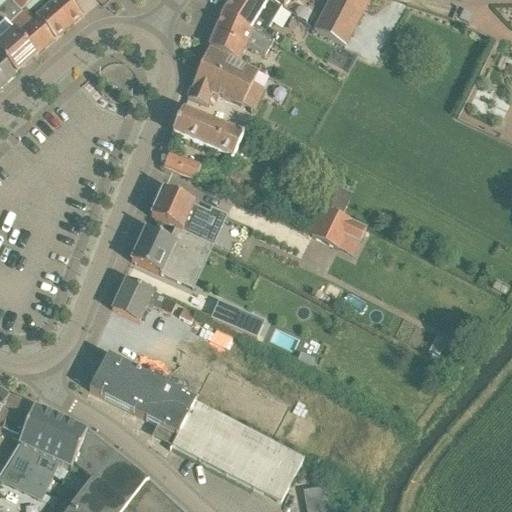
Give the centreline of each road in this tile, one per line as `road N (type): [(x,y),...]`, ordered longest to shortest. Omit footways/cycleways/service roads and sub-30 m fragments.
road 1 (tertiary): [(38,364),(67,343),(167,86),(163,61),(144,42)]
road 2 (residential): [(200,511),(106,424),(54,395),(38,364)]
road 3 (residential): [(0,117),(82,42),(117,32),(144,42)]
